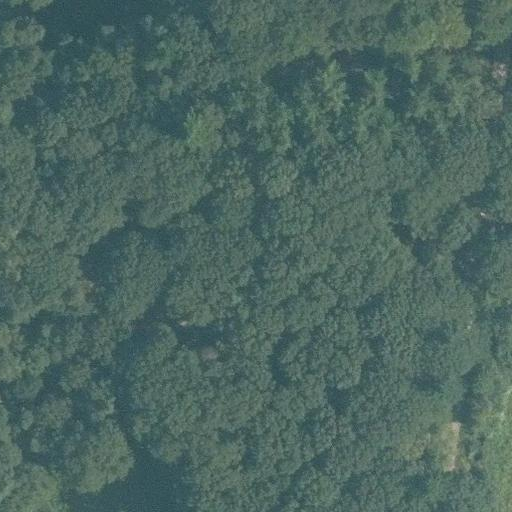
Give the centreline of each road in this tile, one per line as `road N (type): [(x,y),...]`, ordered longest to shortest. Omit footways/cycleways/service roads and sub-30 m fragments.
road 1 (track): [(508,0),(440,511)]
road 2 (track): [(0,174),(207,162)]
